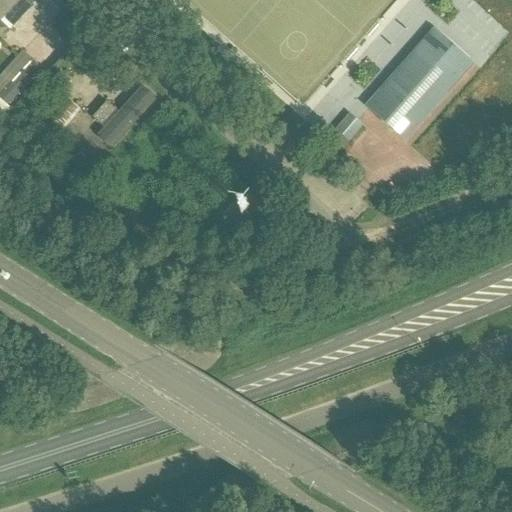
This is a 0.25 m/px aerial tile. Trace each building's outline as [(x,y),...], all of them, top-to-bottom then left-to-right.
[(23,0),(0,0),(0,27),(25,1),(23,0)] [(403,141),(472,63),(435,31),(367,109),(403,141)] [(51,47),(58,59),(74,49),(67,37),(51,47)] [(0,100),(8,107),(42,69),(23,52),(0,76),(0,100)] [(87,74),(71,89),(78,96),(94,81),(87,74)] [(142,87),(98,132),(113,146),(157,101),(142,87)] [(80,110),(56,91),(32,120),(28,126),(51,145),(80,110)] [(0,116),(6,121),(13,114),(14,113),(8,107),(0,100),(0,116)] [(32,120),(17,108),(14,113),(13,114),(28,126),(32,120)] [(364,126),(351,115),(350,113),(335,129),(349,143),(364,126)]
